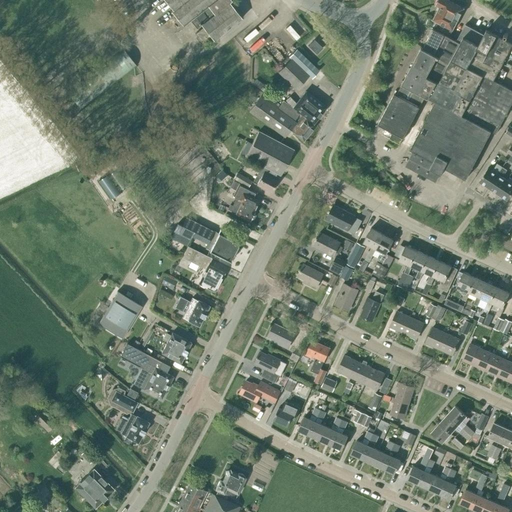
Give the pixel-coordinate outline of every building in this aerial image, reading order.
[(163,0),(172,10),(170,11),(182,26),(190,20),(196,27),(200,24),(202,27),(194,33),(201,42),(206,37),(210,42),(213,40),(241,18),(229,2),(231,0),(230,0),(163,0)] [(433,29),(449,37),(464,8),(448,0),(436,0),(436,1),(437,4),(436,5),(439,7),(433,20),(437,22),(433,29)] [(289,23),(297,36),(304,32),(301,28),(303,27),(298,17),(289,23)] [(456,41),(449,37),(433,29),(423,48),(421,47),(401,83),(402,84),(396,94),(394,93),(378,124),(392,131),(389,137),(400,142),(402,136),(403,137),(425,96),(435,101),(410,149),(413,151),(409,157),(410,157),(405,165),(436,181),(440,173),(441,173),(444,167),(466,179),(491,131),(496,134),(511,102),(511,90),(493,80),(499,69),(511,44),(511,43),(486,30),(484,34),(465,24),(463,29),(456,41)] [(316,54),(322,48),(314,40),(307,46),(316,54)] [(80,109),(136,66),(122,48),(66,91),(80,109)] [(289,57),(291,59),(308,76),(310,78),(318,70),(296,49),(289,57)] [(308,76),(291,59),(278,73),(295,89),(308,76)] [(260,89),(265,93),(269,88),(264,84),(260,89)] [(292,106),(305,117),(313,123),(326,107),(305,91),(295,103),(289,96),(285,100),(292,107),(292,106)] [(292,106),(292,107),(283,100),(280,105),(262,92),(249,111),(284,137),(289,129),(290,130),(294,133),(293,134),(302,141),(315,126),(305,118),(305,117),(292,106)] [(210,145),(217,140),(208,129),(201,135),(210,145)] [(280,175),(293,150),(258,131),(245,156),(267,168),(264,174),(262,173),(256,184),(271,192),(277,181),(273,179),(276,173),(280,175)] [(488,188),(502,167),(497,163),(492,170),(488,168),(479,182),(488,188)] [(497,194),(507,180),(502,177),(507,170),(502,167),(488,188),(497,194)] [(215,174),(220,180),(227,175),(221,169),(215,174)] [(248,187),(252,181),(236,172),(232,178),(248,187)] [(120,190),(109,174),(99,181),(111,197),(120,190)] [(511,178),(509,176),(507,180),(497,194),(507,201),(511,192),(511,183),(511,182),(511,178)] [(253,210),(257,203),(256,199),(253,198),(256,193),(239,184),(232,196),(236,198),(232,205),(229,204),(227,209),(235,213),(249,220),(250,219),(253,218),(255,215),(254,212),(254,211),(253,210)] [(355,234),(361,221),(354,217),(355,216),(333,205),(326,219),(347,230),(348,230),(355,234)] [(237,245),(236,242),(227,238),(229,234),(220,229),(218,233),(214,231),(214,232),(185,217),(181,225),(176,223),(173,230),(174,231),(170,238),(186,245),(191,236),(208,244),(206,249),(209,250),(229,261),(230,260),(232,259),(235,254),(234,252),(237,245)] [(374,248),(382,234),(371,228),(363,242),(372,247),(365,259),(369,262),(376,249),(374,248)] [(339,254),(343,247),(338,245),(340,242),(319,232),(313,245),(333,256),(335,251),(339,254)] [(374,248),(376,249),(383,252),(378,260),(382,262),(387,254),(386,253),(393,240),(382,234),(374,248)] [(350,250),(353,243),(347,239),(343,246),(350,250)] [(354,267),(365,246),(357,242),(346,263),(354,267)] [(410,265),(417,250),(405,245),(398,260),(408,264),(398,285),(402,287),(406,279),(407,276),(408,274),(412,266),(410,265)] [(224,273),(208,265),(211,258),(187,246),(181,257),(190,262),(188,266),(195,270),(198,266),(205,269),(198,283),(212,290),(215,289),(220,279),(222,278),(224,275),(223,274),(224,273)] [(421,271),(428,256),(417,250),(410,265),(412,266),(419,269),(415,277),(419,279),(423,271),(421,271)] [(346,262),(335,256),(332,263),(343,268),(346,262)] [(429,288),(430,284),(431,284),(434,276),(433,276),(439,261),(428,256),(421,271),(423,271),(430,275),(426,283),(427,283),(425,286),(429,288)] [(433,276),(434,276),(441,280),(438,288),(446,291),(445,291),(447,292),(457,269),(451,266),(439,261),(433,276)] [(343,268),(332,263),(329,269),(340,275),(343,268)] [(315,288),(322,274),(303,264),(297,276),(308,282),(306,284),(315,288)] [(388,268),(381,264),(379,267),(376,266),(372,273),(383,279),(388,268)] [(348,280),(353,269),(345,265),(340,276),(348,280)] [(464,294),(462,299),(466,300),(470,292),(468,292),(475,277),(463,272),(456,286),(463,289),(461,293),(464,294)] [(333,286),(338,277),(332,274),(327,283),(333,286)] [(374,281),(376,278),(371,275),(369,279),(364,290),(370,292),(375,281),(374,281)] [(172,289),(176,281),(165,276),(161,283),(172,289)] [(479,297),(486,282),(475,277),(468,292),(470,292),(477,296),(473,304),(477,306),(481,298),(479,297)] [(406,279),(402,287),(407,289),(410,281),(406,279)] [(490,302),(497,287),(486,282),(479,297),(481,298),(488,301),(484,309),(489,311),(492,303),(490,302)] [(348,310),(357,290),(343,283),(340,291),(341,291),(335,304),(348,310)] [(490,302),(492,303),(499,306),(496,314),(500,316),(504,307),(502,307),(509,292),(497,287),(490,302)] [(117,291),(98,323),(122,338),(141,306),(117,291)] [(380,303),(383,295),(376,291),(372,299),(367,297),(363,305),(364,306),(360,315),(372,321),(380,303)] [(395,303),(400,305),(404,298),(399,295),(395,303)] [(190,301),(180,296),(174,307),(184,312),(182,317),(187,320),(198,326),(203,318),(205,314),(209,306),(197,300),(192,298),(190,301)] [(447,298),(444,304),(451,307),(453,301),(447,298)] [(437,306),(431,303),(425,314),(432,317),(437,306)] [(438,304),(437,306),(432,317),(439,321),(446,308),(438,304)] [(472,317),(475,311),(471,309),(469,312),(464,310),(463,313),(472,317)] [(403,333),(410,317),(397,311),(389,327),(403,333)] [(410,317),(403,333),(416,339),(423,323),(410,317)] [(499,331),(504,320),(498,317),(493,328),(499,331)] [(506,333),(511,321),(505,318),(500,330),(506,333)] [(468,334),(473,323),(465,320),(460,331),(468,334)] [(287,348),(294,333),(274,323),(267,336),(278,341),(277,343),(287,348)] [(438,349),(446,333),(432,327),(425,343),(438,349)] [(180,362),(184,355),(185,355),(187,351),(186,350),(190,343),(190,342),(172,332),(170,335),(166,333),(163,339),(167,341),(161,353),(179,362),(179,363),(180,362)] [(446,333),(438,349),(452,355),(459,339),(446,333)] [(314,356),(317,358),(316,361),(314,361),(310,370),(317,374),(314,381),(321,384),(326,371),(320,368),(329,348),(312,340),(306,355),(313,358),(314,356)] [(146,354),(127,343),(120,356),(141,367),(132,383),(161,398),(173,376),(165,372),(169,365),(161,361),(161,362),(146,354)] [(475,365),(482,349),(470,343),(462,360),(475,365)] [(487,371),(494,354),(482,349),(475,365),(487,371)] [(270,356),(260,351),(254,363),(264,368),(261,376),(275,383),(279,375),(280,376),(287,363),(280,360),(271,355),(270,356)] [(297,361),(299,356),(292,353),(290,358),(297,361)] [(499,376),(506,360),(494,354),(487,371),(499,376)] [(350,377),(357,362),(350,359),(351,358),(344,355),(337,371),(350,377)] [(511,382),(511,379),(511,362),(506,360),(499,376),(511,382)] [(363,383),(371,368),(371,367),(365,364),(364,365),(357,362),(350,377),(363,383)] [(100,368),(95,374),(101,379),(106,373),(100,368)] [(371,368),(363,383),(377,389),(384,373),(378,370),(378,371),(371,368)] [(326,376),(321,387),(333,392),(337,382),(326,376)] [(291,392),(297,381),(289,377),(284,388),(291,392)] [(281,390),(260,380),(258,385),(255,384),(255,385),(245,381),(239,393),(256,401),(259,395),(275,403),(281,390)] [(395,398),(409,403),(414,387),(400,382),(400,383),(398,382),(397,386),(399,387),(395,398)] [(126,395),(134,399),(137,393),(129,389),(126,395)] [(132,412),(137,403),(115,391),(110,400),(132,412)] [(375,410),(382,395),(375,392),(368,407),(375,410)] [(303,401),(306,396),(300,393),(297,399),(303,401)] [(409,403),(395,398),(393,397),(391,401),(394,402),(390,414),(404,418),(409,403)] [(259,412),(262,406),(255,403),(252,409),(259,412)] [(293,413),(295,408),(286,404),(283,409),(279,407),(273,419),(288,425),(293,414),(293,413)] [(320,440),(326,426),(320,423),(325,412),(324,411),(326,406),(323,404),(320,409),(309,435),(320,440)] [(455,405),(447,414),(458,424),(461,420),(466,415),(455,405)] [(320,409),(315,407),(310,419),(304,416),(298,430),(309,435),(320,409)] [(360,424),(364,413),(358,410),(353,421),(360,424)] [(47,431),(54,424),(41,411),(34,418),(47,431)] [(148,422),(136,416),(130,413),(127,419),(122,416),(115,429),(120,432),(120,433),(125,436),(123,441),(131,445),(134,441),(137,443),(148,422)] [(367,427),(371,417),(365,414),(361,424),(367,427)] [(455,428),(458,424),(447,414),(439,423),(450,433),(455,428)] [(481,414),(475,427),(482,430),(487,417),(481,414)] [(330,444),(342,419),(336,417),(331,428),(326,426),(320,440),(330,444)] [(342,419),(330,444),(341,449),(347,436),(342,433),(347,422),(342,419)] [(499,441),(505,427),(494,422),(487,436),(494,439),(499,441)] [(442,442),(450,433),(439,423),(431,432),(442,442)] [(466,424),(462,428),(471,436),(479,440),(481,435),(475,432),(466,424)] [(509,446),(511,439),(511,430),(505,427),(499,441),(509,446)] [(462,428),(459,432),(468,440),(470,438),(471,436),(462,428)] [(361,458),(373,433),(367,431),(362,442),(356,440),(350,453),(361,458)] [(412,444),(416,435),(410,432),(405,442),(412,444)] [(372,463),(378,450),(373,447),(378,436),(373,433),(361,458),(372,463)] [(460,449),(463,445),(454,437),(451,441),(460,449)] [(391,450),(383,468),(394,473),(400,459),(395,457),(400,445),(401,441),(396,439),(394,443),(391,450)] [(394,443),(389,440),(385,448),(391,450),(394,443)] [(487,455),(489,456),(491,457),(496,446),(492,444),(487,455)] [(489,456),(487,461),(493,463),(495,459),(496,459),(501,448),(496,446),(491,457),(489,456)] [(429,459),(433,449),(428,447),(424,456),(429,459)] [(383,468),(391,450),(385,448),(383,452),(378,450),(372,463),(383,468)] [(89,463),(94,458),(85,450),(80,454),(89,463)] [(426,466),(429,459),(424,456),(420,463),(426,466)] [(428,489),(435,475),(429,473),(434,461),(429,459),(426,466),(424,470),(418,484),(428,489)] [(418,484),(424,470),(413,465),(407,479),(418,484)] [(439,493),(451,468),(445,466),(440,477),(435,475),(428,489),(439,493)] [(451,468),(439,493),(450,498),(452,495),(455,487),(456,485),(450,482),(456,471),(451,468)] [(94,507),(113,489),(93,469),(74,487),(94,507)] [(478,480),(481,472),(473,469),(469,476),(478,480)] [(212,494),(202,511),(251,511),(250,511),(246,510),(245,511),(237,511),(240,507),(223,499),(226,494),(235,499),(237,494),(245,477),(244,477),(243,475),(239,473),(237,474),(236,473),(236,474),(230,471),(230,470),(225,471),(226,472),(222,481),(219,480),(215,489),(217,490),(215,495),(212,494)] [(482,473),(479,481),(485,483),(488,476),(485,475),(482,473)] [(479,489),(482,490),(485,483),(479,481),(476,488),(478,489),(479,489)] [(189,511),(191,509),(196,511),(197,511),(199,508),(198,507),(206,491),(189,482),(177,506),(189,511)] [(42,495),(48,490),(43,483),(36,488),(42,495)] [(507,493),(510,486),(504,483),(500,490),(507,493)] [(465,489),(459,503),(470,507),(476,494),(465,489)] [(470,507),(480,511),(481,511),(487,499),(481,496),(484,491),(482,490),(479,489),(476,494),(470,507)] [(507,493),(500,490),(497,497),(500,499),(503,500),(507,493)] [(494,511),(498,504),(487,499),(481,511),(494,511)] [(498,504),(494,511),(507,511),(509,509),(502,505),(504,500),(503,500),(500,499),(498,504)]
